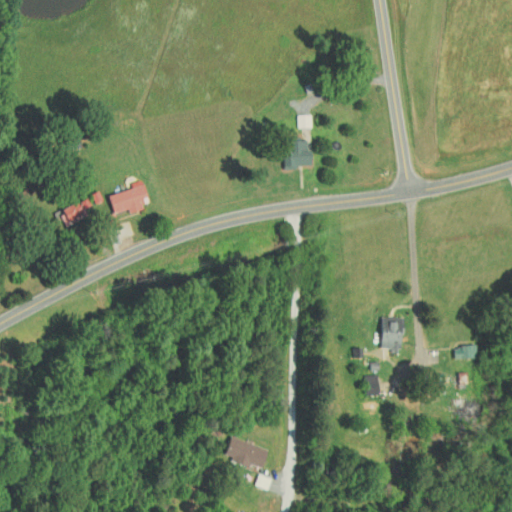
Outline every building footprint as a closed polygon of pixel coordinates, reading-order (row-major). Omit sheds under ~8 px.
[(299,109),(285,109),(286,122),(299,121),(299,109)] [(100,206),(116,203),(116,205),(136,200),(132,179),(96,187),(100,206)] [(47,204),(54,219),(81,206),(75,191),(47,204)] [(388,347),(389,311),(368,311),(368,341),(378,342),(377,346),(388,347)] [(462,339),(441,340),(442,352),(463,351),(462,339)] [(353,389),(365,389),(365,368),(352,369),(353,389)] [(448,408),(465,409),(465,398),(448,397),(448,408)] [(211,452),(236,459),(237,458),(249,461),(255,442),(218,431),(211,452)]
